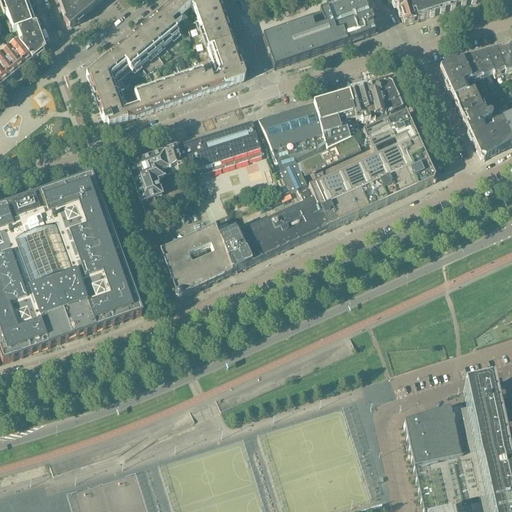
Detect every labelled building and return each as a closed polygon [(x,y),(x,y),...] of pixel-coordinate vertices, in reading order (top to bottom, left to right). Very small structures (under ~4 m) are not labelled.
[(85,17),(71,0),(58,5),(64,21),(65,22),(63,24),(69,31),(70,29),(85,17)] [(85,17),(103,3),(100,0),(70,0),(71,0),(85,17)] [(190,10),(187,5),(191,0),(180,0),(169,9),(178,20),(190,10)] [(218,6),(214,0),(191,0),(187,5),(190,10),(194,15),(218,6)] [(273,72),(377,35),(366,4),(364,5),(362,0),(359,0),(309,18),(311,23),(262,40),(273,72)] [(391,0),(393,4),(404,27),(416,23),(409,0),(391,0)] [(445,14),(440,0),(409,0),(416,23),(445,14)] [(469,7),(466,0),(440,0),(445,14),(469,7)] [(232,44),(222,16),(218,6),(194,15),(207,52),(232,44)] [(180,23),(178,20),(169,9),(161,16),(172,30),(180,23)] [(161,16),(138,35),(155,56),(178,37),(172,30),(161,16)] [(43,49),(34,26),(16,32),(20,43),(17,46),(31,63),(35,60),(34,59),(44,52),(43,49)] [(138,35),(123,47),(115,54),(128,70),(132,74),(155,56),(138,35)] [(31,63),(17,46),(15,44),(8,50),(23,69),(31,63)] [(244,80),(235,53),(232,44),(207,52),(214,75),(220,91),(243,83),(244,80)] [(511,72),(511,54),(509,49),(494,53),(503,74),(505,77),(511,72)] [(23,69),(8,50),(0,57),(16,76),(23,69)] [(503,74),(494,53),(490,54),(488,54),(485,55),(484,56),(482,57),(480,56),(477,57),(476,59),(472,60),(481,79),(482,82),(492,77),(493,79),(503,74)] [(115,54),(106,62),(118,77),(128,70),(115,54)] [(16,76),(0,57),(0,72),(7,81),(8,82),(16,76)] [(481,79),(472,60),(468,61),(466,60),(463,61),(461,63),(460,63),(458,63),(455,63),(454,65),(439,69),(439,71),(439,73),(446,87),(457,82),(459,86),(460,86),(469,81),(470,84),(481,79)] [(106,62),(85,79),(88,85),(111,76),(116,79),(118,77),(106,62)] [(220,91),(214,75),(213,78),(203,82),(202,79),(205,78),(202,72),(200,73),(199,71),(189,75),(198,99),(220,91)] [(7,81),(0,72),(0,88),(0,89),(8,82),(7,81)] [(198,99),(189,75),(161,85),(169,109),(198,99)] [(119,95),(116,85),(115,83),(116,79),(111,76),(88,85),(94,103),(119,95)] [(457,82),(446,87),(452,102),(465,96),(460,86),(459,86),(457,82)] [(388,83),(387,85),(375,88),(384,118),(387,124),(404,117),(401,111),(390,86),(391,85),(388,83)] [(161,85),(142,92),(151,116),(169,109),(161,85)] [(375,88),(364,91),(373,119),(380,117),(381,119),(384,118),(375,88)] [(364,91),(355,94),(364,124),(373,121),(373,119),(364,91)] [(151,116),(142,92),(133,95),(134,99),(131,101),(128,103),(130,109),(134,121),(151,116)] [(472,92),(465,96),(452,102),(454,106),(454,108),(455,110),(457,111),(457,112),(477,102),(472,92)] [(364,124),(355,94),(347,96),(354,120),(355,123),(359,122),(360,125),(364,124)] [(123,108),(122,104),(119,95),(94,103),(102,122),(125,114),(128,110),(123,108)] [(347,96),(313,106),(326,153),(360,138),(359,137),(343,144),(337,125),(342,124),(343,129),(351,127),(350,124),(349,121),(354,120),(347,96)] [(477,102),(457,112),(461,122),(482,112),(477,102)] [(326,153),(313,106),(257,124),(275,161),(279,160),(282,172),(280,173),(290,195),(296,193),(306,188),(296,167),(300,165),(321,155),(326,153)] [(134,121),(130,109),(128,110),(125,114),(102,122),(104,128),(106,127),(108,131),(134,121)] [(495,111),(484,117),(486,122),(488,122),(498,117),(495,111)] [(486,122),(484,117),(482,112),(461,122),(462,122),(461,124),(463,127),(464,128),(466,132),(478,126),(486,122)] [(434,181),(418,147),(413,137),(404,117),(387,124),(361,136),(366,145),(370,144),(371,146),(370,146),(373,156),(403,142),(407,149),(398,153),(399,154),(397,155),(397,154),(388,158),(379,162),(379,163),(377,164),(377,163),(368,167),(359,171),(360,172),(358,173),(357,172),(348,176),(340,180),(340,181),(338,182),(338,181),(329,184),(320,189),(320,190),(318,191),(317,187),(307,191),(326,234),(432,185),(434,181)] [(501,123),(501,124),(511,146),(511,145),(511,119),(511,118),(501,123)] [(511,146),(501,124),(491,129),(493,132),(502,152),(502,151),(505,152),(507,150),(508,148),(511,146)] [(261,159),(253,131),(251,126),(176,149),(175,149),(182,171),(192,168),(195,179),(261,159)] [(483,137),(478,126),(466,132),(480,162),(482,163),(492,157),(482,137),(483,137)] [(493,132),(483,137),(482,137),(492,157),(495,155),(498,156),(500,154),(501,152),(502,152),(493,132)] [(175,149),(163,153),(170,172),(171,174),(183,171),(182,171),(175,149)] [(160,198),(155,182),(164,179),(163,173),(170,172),(163,153),(127,167),(146,220),(159,216),(158,214),(161,213),(156,199),(160,198)] [(0,360),(2,366),(11,363),(11,364),(67,344),(132,321),(141,317),(138,309),(94,188),(90,180),(82,183),(81,182),(0,210),(0,360)] [(303,209),(237,239),(251,268),(326,234),(307,191),(306,188),(296,193),(303,209)] [(180,212),(191,207),(186,193),(174,197),(180,212)] [(278,201),(283,210),(293,205),(288,196),(278,201)] [(249,212),(245,203),(237,206),(239,216),(249,212)] [(228,218),(213,225),(215,229),(230,223),(228,218)] [(251,268),(237,239),(230,223),(215,229),(207,233),(228,278),(251,268)] [(228,278),(207,233),(159,255),(175,297),(174,299),(175,302),(177,303),(180,302),(181,300),(228,278)] [(416,424),(403,429),(412,470),(421,511),(511,511),(511,490),(510,481),(508,474),(508,470),(503,451),(497,424),(492,401),(491,397),(489,398),(461,404),(463,410),(450,414),(438,418),(417,424),(416,424)] [(511,511),(511,449),(503,451),(508,470),(508,474),(510,481),(511,490),(511,511)]
